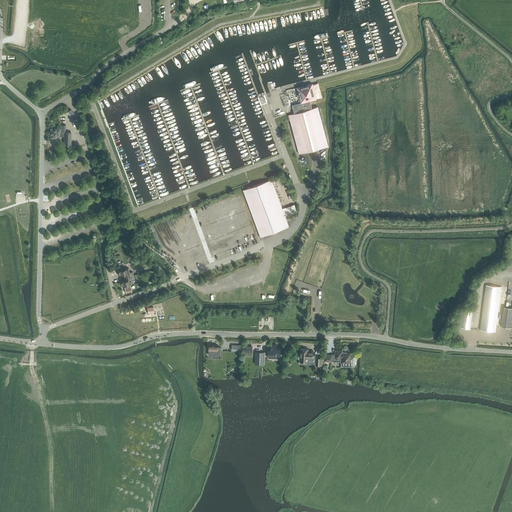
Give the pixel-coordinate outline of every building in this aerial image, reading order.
[(299,154),(309,151),(328,146),(318,107),(312,108),(310,101),(316,99),(312,83),(306,85),(306,86),(304,87),(304,86),(297,87),(301,103),(292,105),(294,113),(289,115),(299,154)] [(60,132),(60,129),(51,129),(50,138),(59,138),(59,136),(64,136),(64,145),(71,146),(71,132),(60,132)] [(243,190),(260,237),(289,227),(271,180),(243,190)] [(125,274),(126,277),(133,275),(133,272),(129,272),(128,268),(117,271),(118,275),(125,274)] [(131,279),(134,278),(133,275),(126,277),(126,280),(120,281),(121,286),(132,284),(131,279)] [(495,332),(501,287),(486,285),(480,330),(495,332)] [(501,326),(511,327),(511,307),(503,307),(501,326)] [(460,309),(458,327),(470,329),(473,311),(460,309)] [(276,345),(270,344),(270,347),(268,347),(267,349),(266,349),(266,352),(268,352),(268,355),(276,356),(275,358),(281,358),(281,354),(282,354),(282,352),(281,352),(281,347),(276,347),(276,345)] [(221,347),(218,347),(218,345),(209,345),(209,350),(208,355),(220,356),(221,347)] [(298,357),(298,358),(299,359),(300,360),(300,361),(307,362),(308,358),(313,358),(313,351),(308,351),(308,350),(300,349),(300,356),(299,357),(298,357)] [(353,358),(350,358),(350,353),(342,353),(342,351),(335,350),(335,358),(341,358),(341,363),(341,366),(346,366),(346,363),(350,363),(350,362),(352,363),(353,358)] [(256,352),(255,364),(263,364),(264,352),(256,352)]
